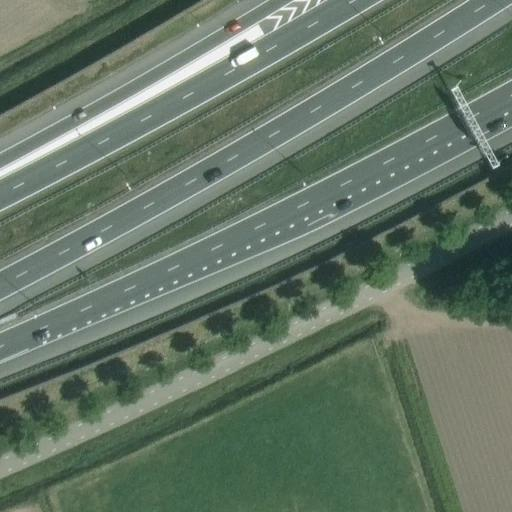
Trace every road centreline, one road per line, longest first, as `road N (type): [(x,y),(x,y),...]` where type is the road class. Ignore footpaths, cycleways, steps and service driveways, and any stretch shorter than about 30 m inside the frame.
road 1 (motorway): [(0,347),(511,96)]
road 2 (unclassified): [(0,466),(383,287),(511,217)]
road 3 (motorway): [(0,290),(315,112),(486,0)]
road 4 (motorway): [(356,0),(0,195)]
road 5 (motorway): [(287,0),(0,161)]
